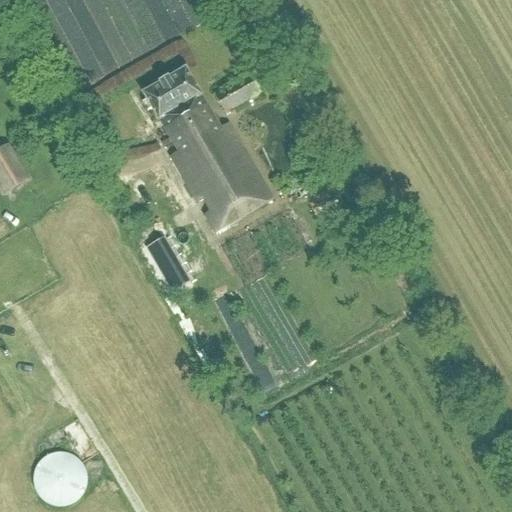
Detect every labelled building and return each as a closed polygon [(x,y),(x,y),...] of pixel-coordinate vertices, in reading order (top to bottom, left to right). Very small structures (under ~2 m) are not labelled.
[(171,158),(199,204),(202,202),(209,214),(204,218),(214,236),(274,201),(230,124),(221,130),(186,70),(143,95),(178,154),(171,158)] [(225,116),(261,96),(248,76),(213,95),(225,116)] [(0,192),(3,197),(31,183),(8,142),(0,147),(0,192)] [(263,284),(242,292),(265,351),(285,343),(263,284)] [(49,457),(45,459),(41,462),(39,466),(36,470),(35,474),(34,479),(34,483),(35,488),(36,492),(39,496),(41,500),(45,503),(49,505),(53,507),(58,508),(62,508),(67,507),(71,506),(75,503),(79,501),(82,497),(84,494),(86,489),(87,485),(87,481),(87,476),(86,472),(84,468),(81,464),(78,461),(74,458),(70,456),(66,455),(62,454),(57,455),(53,456),(49,457)]
